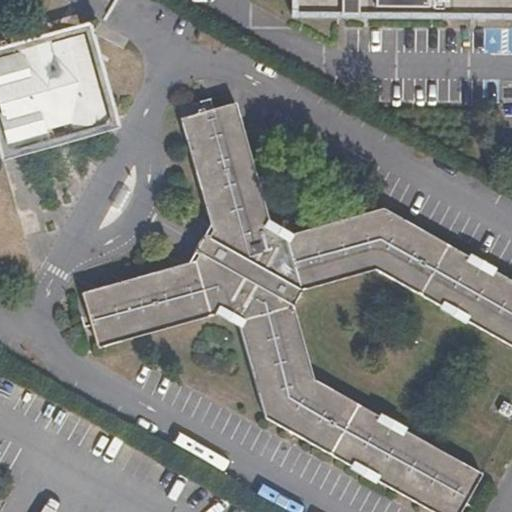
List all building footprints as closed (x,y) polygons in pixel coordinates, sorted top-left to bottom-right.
[(511,0),(289,0),(289,12),(511,15),(511,0)] [(3,6),(0,13),(0,18),(10,23),(15,12),(3,6)] [(0,95),(2,95),(7,113),(2,114),(10,144),(47,134),(46,129),(55,127),(68,123),(74,122),(75,127),(109,118),(84,35),(54,44),(47,20),(17,28),(24,53),(0,59),(0,95)] [(201,112),(213,108),(210,97),(197,100),(201,112)] [(287,233),(268,220),(235,102),(213,108),(201,112),(180,118),(210,233),(203,231),(192,252),(200,257),(84,291),(90,310),(94,323),(101,348),(222,312),(237,321),(264,417),(435,511),(458,511),(463,503),(470,490),(480,472),(312,376),(293,306),(302,290),(379,270),(511,344),(511,277),(383,206),(287,233)] [(65,127),(68,123),(55,127),(51,130),(52,133),(54,136),(58,137),(61,136),(64,134),(65,131),(65,127)] [(77,314),(81,326),(94,323),(90,310),(77,314)] [(472,507),(480,495),(470,490),(463,503),(472,507)]
